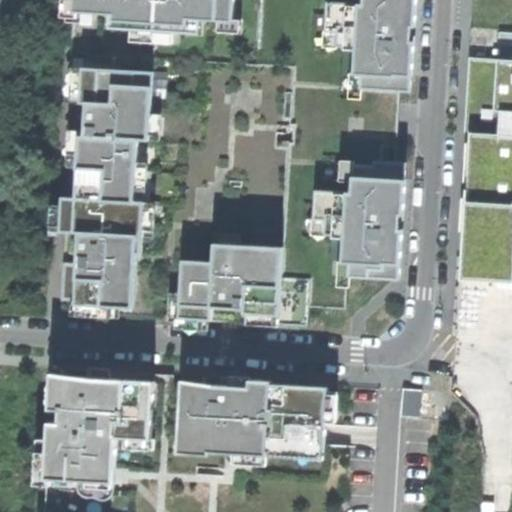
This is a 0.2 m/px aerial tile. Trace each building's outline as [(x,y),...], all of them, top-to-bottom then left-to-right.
[(78,0),(78,35),(135,36),(134,46),(192,51),(190,39),(259,41),(257,0),(78,0)] [(430,97),(435,0),(358,0),(358,6),(329,1),(327,50),(350,53),(347,92),(355,92),(355,102),(374,102),(374,93),(430,97)] [(78,58),(68,195),(156,205),(158,145),(170,146),(177,63),(78,58)] [(470,133),(461,280),(511,282),(511,60),(470,58),(470,62),(465,132),(470,133)] [(419,284),(424,169),(348,160),(348,193),(317,189),(313,237),(345,242),(342,289),(361,292),(362,282),(419,284)] [(64,259),(61,319),(156,324),(162,206),(156,205),(68,195),(64,259)] [(219,263),(186,259),(179,327),(293,334),(295,296),(302,294),(305,252),(289,250),(221,243),(219,263)] [(39,438),(37,472),(47,472),(47,479),(75,480),(78,481),(78,483),(78,485),(78,488),(79,491),(80,494),(82,495),(84,497),(86,497),(88,498),(94,498),(95,498),(97,499),(99,500),(100,500),(101,501),(102,501),(105,501),(107,500),(109,499),(111,497),(114,494),(114,492),(115,490),(115,485),(116,467),(118,437),(129,438),(128,448),(155,449),(156,439),(152,439),(156,381),(111,379),(112,372),(92,370),(92,378),(63,376),(63,380),(53,379),(51,413),(61,413),(60,422),(50,421),(49,439),(39,438)] [(176,441),(176,452),(203,454),(204,444),(210,444),(209,452),(226,453),(226,455),(226,457),(227,459),(228,460),(229,461),(230,462),(232,463),(233,464),(235,465),(238,465),(244,464),(247,462),(247,455),(252,455),(252,463),(259,463),(261,463),(262,463),(264,462),(265,461),(266,460),(267,459),(267,457),(268,456),(297,457),(297,458),(324,460),(325,450),(325,445),(327,423),(337,423),(338,395),(328,394),(329,387),(273,384),(273,381),(223,378),(223,385),(183,383),(180,441),(176,441)]
